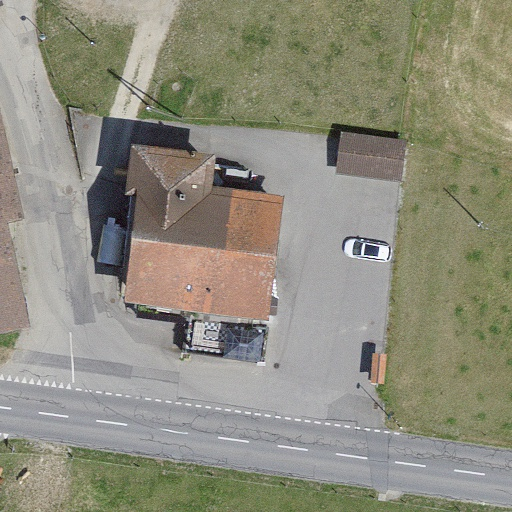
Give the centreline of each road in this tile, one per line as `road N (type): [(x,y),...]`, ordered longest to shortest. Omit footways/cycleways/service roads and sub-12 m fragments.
road 1 (secondary): [(77,419),(511,479)]
road 2 (residential): [(77,419),(51,244),(0,26)]
